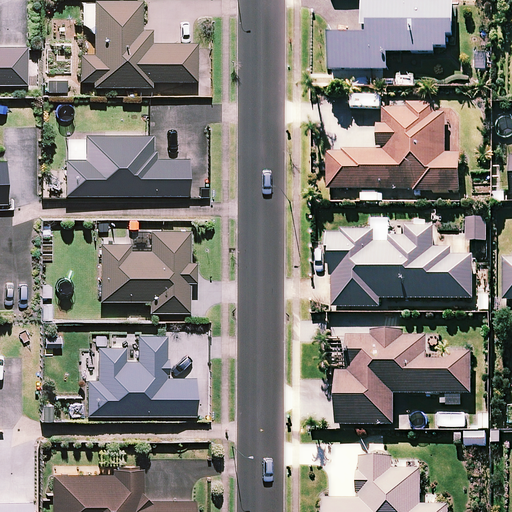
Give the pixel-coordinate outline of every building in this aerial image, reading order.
[(81,26),(84,26),(93,35),(93,53),(79,53),(79,85),(151,86),(151,80),(196,80),(196,43),(150,43),(150,29),(141,29),(141,1),(81,0),(81,26)] [(389,56),(436,57),(436,51),(448,52),(448,38),(454,38),(455,3),(434,2),(433,0),(407,0),(407,2),(364,2),(364,38),(331,37),(330,72),(389,73),(389,56)] [(68,80),(43,80),(43,95),(68,95),(68,80)] [(378,205),(379,190),(460,194),(462,156),(446,156),(448,109),(383,107),(381,154),(331,152),(329,188),(362,190),(361,204),(378,205)] [(152,159),(152,135),(66,135),(66,171),(45,171),(45,195),(187,195),(188,159),(152,159)] [(489,221),(468,220),(467,243),(488,244),(489,221)] [(375,243),(375,239),(375,233),(330,233),(330,268),(333,268),(333,309),(382,309),(382,300),(474,301),(474,257),(454,257),(454,250),(434,249),(434,228),(408,227),(407,239),(390,239),(390,243),(375,243)] [(188,262),(189,230),(150,230),(150,249),(127,249),(127,243),(100,243),(100,300),(149,300),(148,312),(189,312),(189,282),(194,282),(195,262),(188,262)] [(511,260),(503,260),(503,301),(511,301),(511,260)] [(404,338),(405,334),(372,333),(372,337),(348,337),(347,374),(339,374),(337,426),(395,427),(396,395),(449,397),(449,407),(462,408),(462,396),(472,396),(473,353),(427,353),(427,338),(404,338)] [(166,378),(166,336),(137,337),(137,360),(125,360),(124,347),(107,347),(97,347),(97,377),(85,378),(86,415),(195,414),(194,378),(166,378)] [(487,448),(487,435),(466,434),(465,447),(487,448)] [(392,460),(360,459),(360,501),(326,501),(325,511),(449,511),(450,508),(422,507),(422,472),(392,472),(392,460)] [(150,499),(141,491),(142,468),(112,467),(112,475),(51,473),(49,511),(195,511),(196,501),(150,499)]
